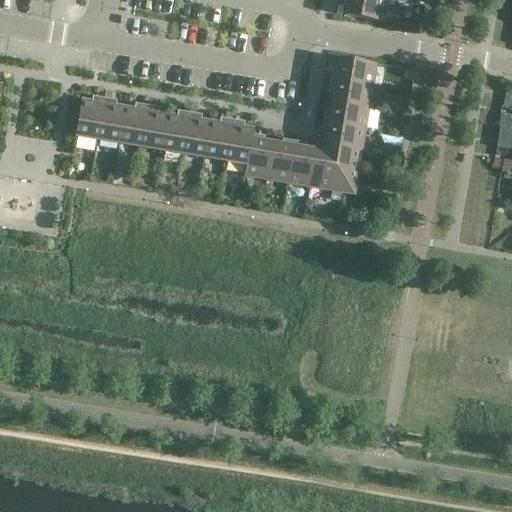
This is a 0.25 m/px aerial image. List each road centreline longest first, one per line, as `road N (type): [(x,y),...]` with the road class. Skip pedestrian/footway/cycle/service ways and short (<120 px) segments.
road 1 (unknown): [(0,433),(485,511)]
road 2 (residential): [(70,35),(302,77),(310,30)]
road 3 (residential): [(511,67),(310,30)]
